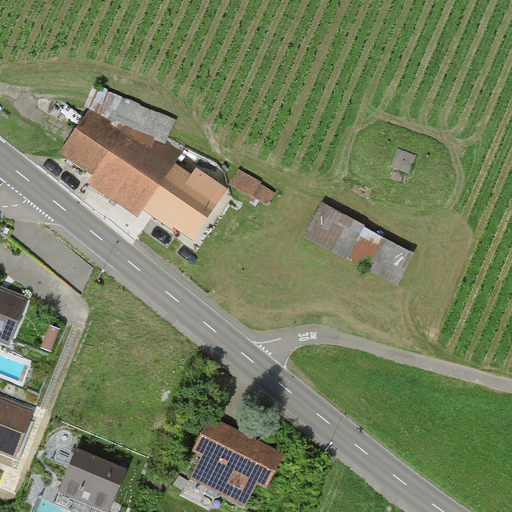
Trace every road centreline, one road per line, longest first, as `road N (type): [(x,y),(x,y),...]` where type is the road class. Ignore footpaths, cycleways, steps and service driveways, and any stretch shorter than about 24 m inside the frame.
road 1 (primary): [(39,188),(440,511)]
road 2 (track): [(262,368),(287,345),(331,335),(511,389)]
